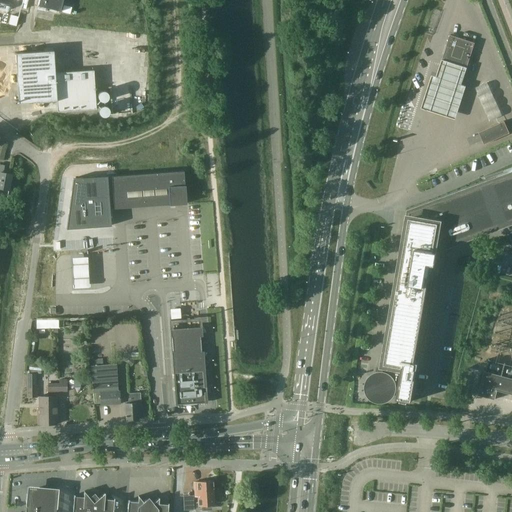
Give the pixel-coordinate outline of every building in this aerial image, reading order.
[(39,0),(38,6),(60,11),(62,0),(39,0)] [(72,7),(63,5),(62,12),(70,14),(72,7)] [(16,26),(18,17),(11,15),(9,24),(16,26)] [(450,35),(441,63),(445,64),(466,70),(475,43),(450,35)] [(95,71),(56,73),(54,48),(46,49),(46,52),(17,54),(20,103),(58,101),(58,112),(98,110),(95,71)] [(445,64),(441,63),(436,80),(431,78),(421,112),(455,122),(465,90),(461,88),(466,70),(445,64)] [(487,82),(476,87),(491,121),(502,116),(487,82)] [(103,104),(105,105),(107,104),(109,104),(110,102),(111,101),(111,99),(111,97),(110,95),(108,94),(106,94),(105,94),(103,94),(101,95),(100,97),(100,98),(100,100),(101,102),(102,103),(103,104)] [(106,118),(107,118),(109,117),(110,116),(111,115),(112,113),(112,112),(111,110),(110,109),(109,108),(107,107),(105,108),(103,108),(102,110),(102,111),(101,113),(102,115),(103,116),(104,117),(106,118)] [(482,138),(484,144),(510,133),(507,127),(504,121),(479,132),(482,138)] [(0,188),(9,190),(11,175),(2,173),(3,166),(0,165),(0,188)] [(183,171),(111,176),(113,209),(169,205),(186,204),(185,185),(184,185),(183,171)] [(397,267),(383,351),(380,367),(384,368),(383,374),(380,374),(378,374),(375,375),(373,377),(371,378),(369,381),(368,383),(368,386),(368,389),(369,391),(370,394),(371,396),(374,398),(376,399),(379,400),(381,400),(384,399),(387,399),(389,397),(391,395),(392,393),(397,394),(396,399),(412,402),(418,363),(415,362),(417,351),(417,352),(430,272),(431,264),(435,265),(436,261),(437,252),(433,251),(434,249),(511,220),(511,175),(410,213),(403,254),(403,258),(402,258),(401,258),(400,258),(400,259),(399,259),(399,260),(399,261),(399,262),(400,263),(401,263),(402,264),(401,267),(397,267)] [(111,226),(107,176),(73,179),(66,229),(111,226)] [(70,261),(72,291),(88,290),(87,261),(70,261)] [(199,327),(171,329),(176,404),(205,402),(204,392),(206,392),(206,387),(204,387),(202,368),(205,367),(204,360),(202,360),(199,327)] [(43,364),(29,363),(29,373),(42,374),(43,364)] [(100,404),(100,406),(120,405),(116,365),(90,367),(94,404),(100,404)] [(470,368),(467,380),(478,383),(481,371),(470,368)] [(511,378),(485,371),(478,395),(495,400),(497,390),(511,394),(511,378)] [(26,375),(26,399),(37,399),(37,375),(26,375)] [(67,380),(59,380),(59,384),(47,384),(48,393),(67,393),(67,380)] [(478,383),(467,380),(464,391),(465,392),(475,394),(478,383)] [(129,394),(130,404),(125,404),(125,416),(125,419),(126,419),(126,421),(138,420),(138,416),(142,416),(141,403),(141,393),(129,394)] [(48,425),(47,397),(38,397),(39,425),(48,425)] [(47,397),(48,425),(56,425),(56,397),(47,397)] [(214,504),(213,497),(213,482),(193,483),(194,491),(197,490),(198,505),(214,504)] [(56,511),(58,489),(47,488),(47,489),(28,491),(25,511),(56,511)] [(96,501),(98,499),(94,493),(89,498),(84,492),(83,497),(74,496),(73,507),(93,509),(98,509),(98,504),(96,501)] [(93,509),(92,511),(112,511),(114,500),(104,499),(105,493),(98,499),(96,501),(98,504),(98,509),(93,509)] [(193,495),(183,496),(183,511),(194,511),(193,495)] [(128,501),(126,511),(167,511),(168,505),(158,504),(159,498),(153,503),(151,501),(146,500),(143,502),(138,496),(138,502),(128,501)]
